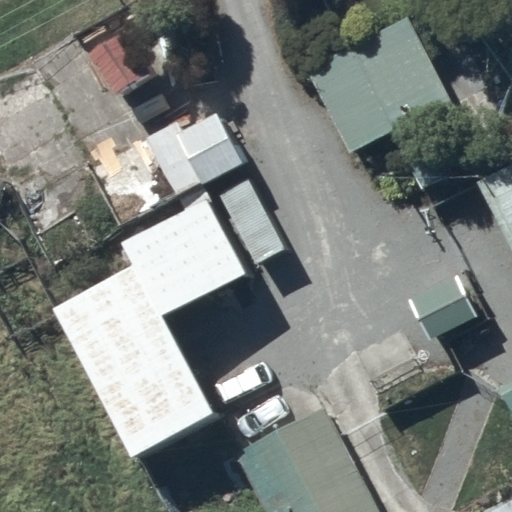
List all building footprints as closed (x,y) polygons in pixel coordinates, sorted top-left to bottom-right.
[(511,16),(466,42),(511,121),(511,120),(511,16)] [(409,20),(312,71),(364,170),(462,119),(409,20)] [(181,136),(159,148),(188,199),(254,162),(231,121),(187,146),(181,136)] [(511,164),(484,178),(511,235),(511,164)] [(192,335),(184,317),(254,281),(214,204),(138,243),(151,268),(69,310),(147,463),(218,427),(234,419),(233,418),(202,355),(218,346),(208,327),(192,335)] [(496,318),(471,272),(414,304),(439,350),(496,318)] [(511,511),(511,391),(511,393),(511,395),(511,501),(491,511),(511,511)] [(383,511),(338,413),(251,453),(277,511),(383,511)]
